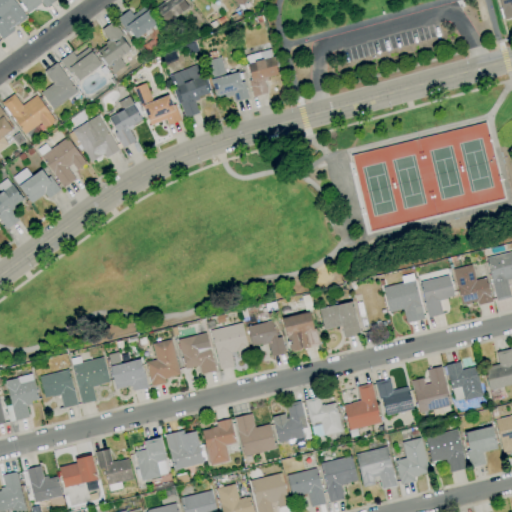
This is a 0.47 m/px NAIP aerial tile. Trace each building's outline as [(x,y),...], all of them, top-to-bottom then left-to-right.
[(0,0),(0,37),(26,19),(12,0),(0,0)] [(18,0),(26,13),(40,4),(43,8),(54,1),(53,0),(18,0)] [(163,23),(188,8),(183,0),(164,0),(154,7),(163,23)] [(511,0),(496,0),(501,20),(511,17),(511,0)] [(131,40),(155,25),(144,6),(130,15),(127,10),(117,17),(131,40)] [(96,49),(111,74),(123,66),(118,57),(129,51),(112,22),(100,29),(107,42),(96,49)] [(100,66),(88,47),(74,56),(71,52),(60,58),(75,82),(100,66)] [(253,96),(266,93),(262,79),(276,76),(270,49),(243,56),(253,96)] [(213,96),(221,94),(223,98),(231,96),(232,102),(245,99),(239,71),(224,75),(219,57),(205,60),(213,96)] [(43,70),(51,85),(40,92),(50,109),(76,94),(56,62),(43,70)] [(168,74),(182,118),(197,113),(193,99),(208,94),(198,64),(168,74)] [(147,126),(164,120),(166,125),(178,121),(169,94),(150,101),(144,83),(133,87),(147,126)] [(22,135),(40,124),(43,129),(54,122),(36,95),(19,105),(12,94),(0,101),(22,135)] [(119,147),(133,142),(128,127),(139,123),(129,97),(116,102),(120,112),(108,116),(119,147)] [(0,149),(7,145),(1,136),(12,129),(0,111),(0,149)] [(116,152),(99,115),(71,128),(87,162),(102,155),(104,158),(116,152)] [(39,155),(61,188),(76,178),(72,172),(84,164),(67,137),(39,155)] [(42,168),(30,176),(24,168),(11,177),(29,203),(43,194),(46,199),(57,191),(42,168)] [(0,220),(6,228),(16,220),(8,210),(21,200),(5,178),(0,182),(0,220)] [(511,250),(484,257),(495,301),(509,298),(505,280),(510,279),(511,283),(511,250)] [(450,269),(459,304),(474,301),(475,304),(490,302),(484,278),(474,279),(470,264),(450,269)] [(418,282),(426,317),(440,314),(437,301),(451,297),(446,275),(418,282)] [(381,287),(387,312),(401,309),(404,322),(422,318),(413,280),(381,287)] [(351,301),(317,308),(322,330),(339,326),(342,337),(359,334),(351,301)] [(281,317),(288,352),(316,346),(309,312),(281,317)] [(250,347),(266,343),(270,357),(284,353),(280,337),(275,338),(271,320),(245,327),(250,347)] [(209,330),(217,370),(232,366),(229,354),(246,350),(240,323),(209,330)] [(183,369),(197,366),(199,374),(214,370),(204,332),(176,340),(183,369)] [(149,387),(164,383),(163,378),(178,375),(170,339),(150,343),(153,360),(143,362),(149,387)] [(494,352),(508,348),(511,365),(511,383),(487,390),(483,375),(497,368),(494,352)] [(139,359),(119,364),(116,352),(106,355),(114,389),(130,385),(131,391),(145,387),(139,359)] [(107,383),(103,358),(72,363),(78,404),(93,401),(91,386),(107,383)] [(443,364),(458,361),(459,368),(472,366),(481,395),(462,400),(458,387),(448,389),(443,364)] [(409,381),(417,413),(448,404),(439,365),(425,369),(427,382),(422,383),(420,377),(409,381)] [(43,398),(58,395),(61,408),(76,405),(67,369),(37,377),(43,398)] [(12,420),(27,417),(25,404),(36,402),(31,375),(5,379),(12,420)] [(373,382),(376,399),(380,399),(383,415),(411,408),(405,386),(390,389),(387,378),(373,382)] [(355,387),(358,401),(341,405),(347,431),(379,423),(369,383),(355,387)] [(334,403),(319,406),(317,396),(303,400),(308,424),(319,422),(322,435),(340,432),(334,403)] [(305,427),(299,401),(283,405),(285,413),(270,417),(276,442),(301,436),(299,428),(305,427)] [(489,409),(491,419),(497,417),(494,408),(489,409)] [(274,449),(268,424),(253,427),(250,413),(233,417),(242,456),(274,449)] [(511,414),(492,420),(501,452),(511,449),(511,442),(511,441),(511,414)] [(207,466),(227,462),(224,445),(233,444),(229,419),(213,422),(214,427),(200,430),(207,466)] [(489,426),(495,448),(480,452),(483,463),(468,467),(464,451),(466,450),(462,433),(489,426)] [(424,440),(429,462),(443,459),(447,471),(464,468),(454,429),(423,439),(424,440)] [(201,464),(194,431),(181,434),(181,431),(164,435),(171,470),(201,464)] [(142,441),(143,449),(133,452),(138,481),(167,475),(159,437),(142,441)] [(392,460),(398,484),(413,481),(412,477),(415,476),(416,474),(427,472),(418,437),(399,442),(403,457),(392,460)] [(353,453),(361,486),(372,484),(371,477),(375,476),(380,488),(394,486),(384,446),(353,453)] [(128,459),(110,462),(107,449),(93,452),(97,469),(102,468),(105,485),(132,480),(128,459)] [(57,467),(62,488),(96,480),(90,455),(72,459),(73,464),(57,467)] [(318,463),(328,502),(342,499),(339,485),(356,481),(349,455),(318,463)] [(25,469),(31,502),(60,496),(56,476),(42,478),(39,466),(25,469)] [(285,475),(290,497),(305,493),(309,507),(323,503),(314,468),(285,475)] [(0,511),(23,511),(15,472),(0,475),(3,489),(0,489),(0,511)] [(249,479),(254,511),(272,511),(272,508),(287,506),(281,473),(249,479)] [(219,511),(250,511),(247,496),(237,499),(233,484),(214,488),(219,511)] [(145,511),(176,511),(174,503),(145,510),(145,511)]
